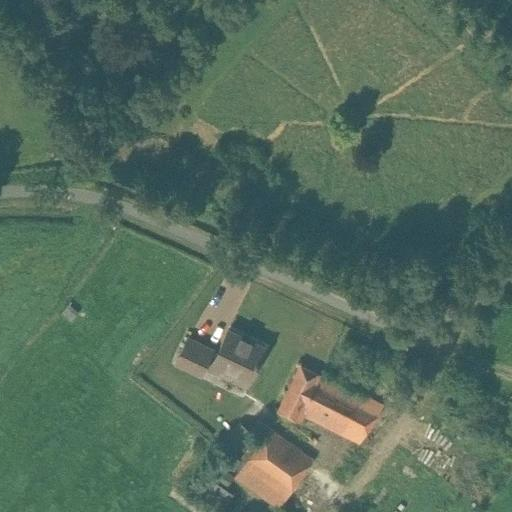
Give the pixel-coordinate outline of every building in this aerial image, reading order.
[(250,378),(256,365),(265,347),(228,329),(217,354),(211,351),(212,349),(189,338),(180,356),(177,363),(200,374),(203,369),(217,376),(222,365),(250,378)] [(365,445),(385,405),(300,364),(292,382),(277,411),(301,422),(304,415),(365,445)] [(224,443),(237,452),(252,431),(240,421),(224,443)] [(234,477),(279,508),(314,459),(270,427),(244,463),(228,452),(221,462),(237,473),(234,477)] [(234,475),(218,465),(211,477),(227,486),(234,475)] [(198,493),(222,508),(234,494),(208,478),(198,493)]
